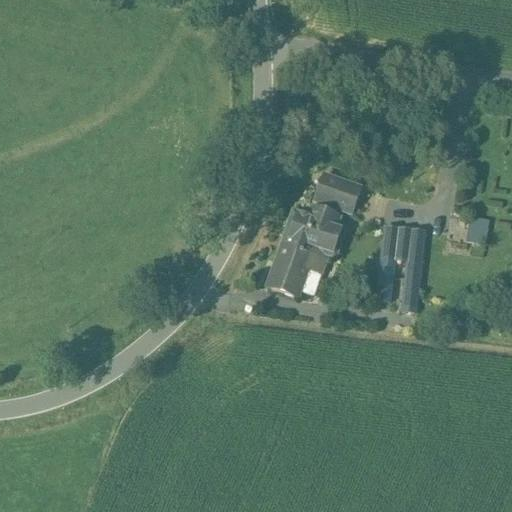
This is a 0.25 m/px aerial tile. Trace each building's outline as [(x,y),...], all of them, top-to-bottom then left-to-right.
[(360,192),(323,179),(314,204),(334,211),(351,216),(360,192)] [(318,205),(316,212),(312,210),(307,224),(295,220),(294,224),(290,227),(287,232),(286,237),(286,243),(287,243),(285,249),(325,262),(328,254),(332,256),(339,235),(333,233),(338,219),(332,217),(334,211),(318,205)] [(466,241),(486,244),(490,222),(471,219),(466,241)] [(398,232),(384,230),(376,304),(389,305),(398,232)] [(424,235),(411,233),(402,315),(415,316),(424,235)] [(285,249),(282,248),(266,291),(296,301),(299,295),(312,300),(325,262),(285,249)]
